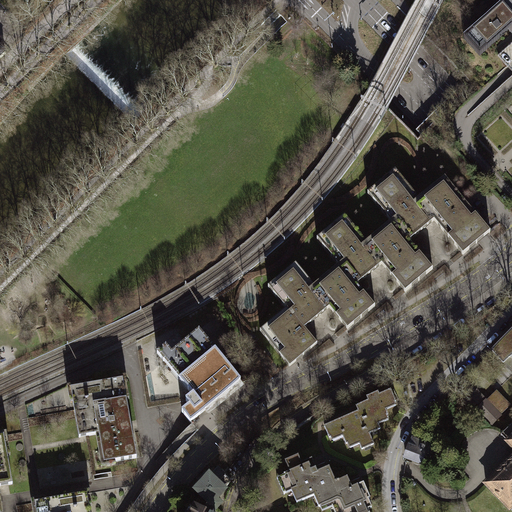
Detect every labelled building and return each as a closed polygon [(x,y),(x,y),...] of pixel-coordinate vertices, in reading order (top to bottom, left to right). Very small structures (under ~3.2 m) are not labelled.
[(511,25),(511,1),(511,0),(508,0),(466,38),(480,54),(511,25)] [(417,200),(419,199),(395,170),(368,193),(391,222),(393,221),(410,241),(434,221),(417,200)] [(419,199),(417,200),(434,221),(463,255),(491,232),(445,177),(419,199)] [(365,243),(366,242),(345,216),(317,239),(339,265),(340,264),(357,284),(382,264),(365,243)] [(393,221),(391,222),(366,242),(365,243),(382,264),(405,292),(433,269),(410,241),(393,221)] [(312,287),(314,286),(296,264),(268,287),(286,309),(288,308),(305,328),(329,308),(312,287)] [(340,264),(339,265),(314,286),(312,287),(329,308),(347,329),(375,306),(357,284),(340,264)] [(288,308),(286,309),(260,330),(290,366),(318,343),(305,328),(288,308)] [(241,381),(199,331),(172,353),(166,346),(157,353),(164,361),(193,395),(186,401),(190,405),(182,412),(190,422),(241,381)] [(511,331),(492,351),(503,362),(510,356),(510,357),(511,354),(511,331)] [(123,380),(71,389),(79,438),(99,434),(104,464),(137,458),(123,380)] [(469,383),(462,389),(466,392),(477,404),(483,398),(469,383)] [(356,406),(358,411),(359,411),(369,434),(370,434),(380,429),(376,420),(388,415),(384,407),(396,402),(391,390),(379,395),(378,393),(367,397),(369,401),(356,406)] [(497,390),(486,401),(501,416),(511,405),(497,390)] [(477,404),(466,392),(461,397),(473,409),(477,404)] [(501,416),(486,401),(477,409),(492,424),(501,416)] [(370,434),(369,434),(359,411),(358,411),(325,426),(330,438),(341,432),(346,444),(358,439),(362,449),(374,444),(370,434)] [(508,442),(511,437),(511,423),(501,435),(508,442)] [(4,435),(0,436),(0,486),(13,484),(4,435)] [(511,458),(486,484),(510,508),(511,505),(511,437),(508,442),(511,446),(511,458)] [(435,447),(413,439),(410,447),(406,457),(420,463),(421,462),(428,465),(435,447)] [(302,464),(298,456),(285,461),(290,472),(284,475),(297,503),(314,496),(319,507),(331,502),(334,511),(369,511),(368,509),(372,507),(368,499),(370,498),(363,482),(351,487),(347,478),(340,481),(339,480),(335,481),(329,466),(317,471),(312,459),(302,464)] [(201,483),(194,491),(208,503),(214,509),(216,510),(222,503),(217,499),(226,489),(224,488),(231,480),(223,472),(216,480),(206,471),(198,480),(201,483)] [(90,511),(87,493),(35,503),(36,511),(90,511)] [(212,511),(214,509),(208,503),(204,510),(194,505),(192,509),(190,511),(212,511)]
